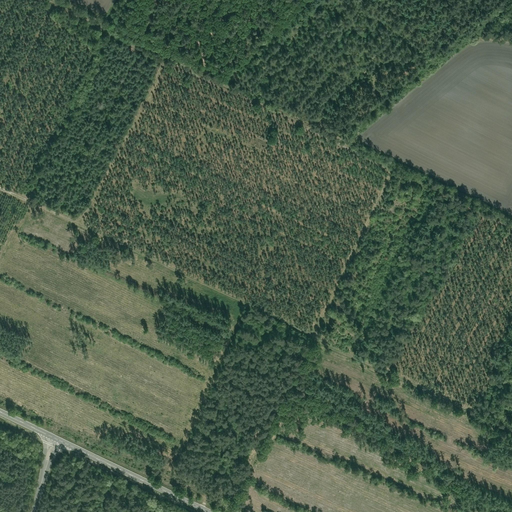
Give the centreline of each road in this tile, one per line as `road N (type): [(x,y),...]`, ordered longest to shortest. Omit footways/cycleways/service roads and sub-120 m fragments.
road 1 (track): [(0,187),(511,437)]
road 2 (track): [(89,18),(511,228)]
road 3 (track): [(200,508),(239,490),(314,340)]
road 4 (track): [(78,226),(167,58)]
road 5 (secondary): [(207,511),(55,439)]
road 6 (track): [(53,1),(0,110)]
